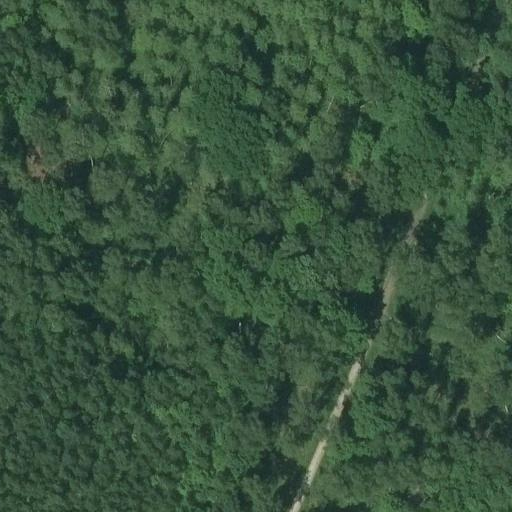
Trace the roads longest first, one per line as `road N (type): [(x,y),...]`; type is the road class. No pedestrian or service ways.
road 1 (track): [(372,337),(0,233)]
road 2 (track): [(507,0),(372,337)]
road 3 (track): [(372,337),(298,511)]
road 4 (track): [(511,358),(375,328)]
